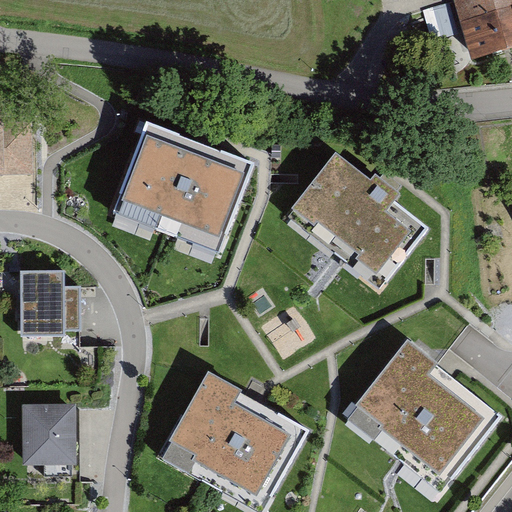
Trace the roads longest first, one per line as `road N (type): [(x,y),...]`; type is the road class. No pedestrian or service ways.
road 1 (residential): [(0,37),(450,108),(511,101)]
road 2 (residential): [(115,511),(136,352),(132,321),(118,287),(73,239),(0,220)]
